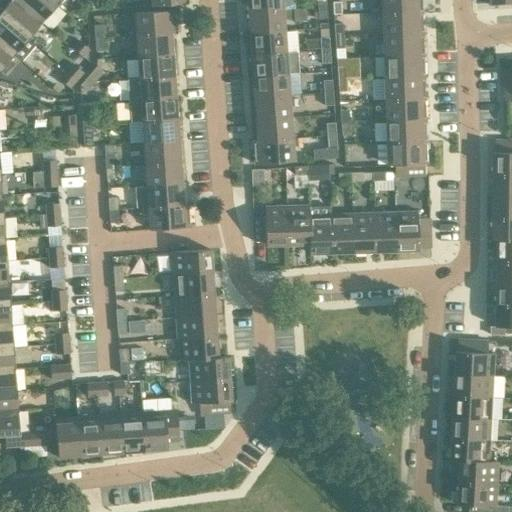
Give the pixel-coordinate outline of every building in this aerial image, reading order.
[(42,22),(16,0),(10,0),(0,12),(0,14),(28,38),(42,22)] [(57,5),(50,0),(16,0),(42,22),(57,5)] [(283,10),(282,0),(247,0),(248,11),(283,10)] [(380,0),(381,13),(421,12),(420,0),(380,0)] [(326,19),(325,6),(317,7),(317,20),(326,19)] [(135,13),(136,35),(171,33),(171,34),(175,34),(174,10),(135,13)] [(284,31),(283,10),(248,11),(250,33),(284,31)] [(422,33),(421,12),(381,13),(382,35),(422,33)] [(28,38),(0,14),(0,42),(14,54),(22,61),(36,44),(28,38)] [(333,24),(334,37),(342,36),(341,24),(333,24)] [(93,26),(94,38),(102,37),(101,26),(93,26)] [(286,52),(284,31),(250,33),(251,54),(286,52)] [(172,55),(171,34),(171,33),(136,35),(138,57),(172,55)] [(423,55),(422,33),(382,35),(382,57),(423,55)] [(344,49),(342,36),(334,37),(335,49),(344,49)] [(104,51),(102,37),(94,38),(95,51),(104,51)] [(319,38),(320,51),(329,50),(328,38),(319,38)] [(82,58),(83,57),(88,50),(78,40),(71,48),(82,58)] [(14,54),(0,42),(0,71),(6,76),(9,76),(22,61),(14,54)] [(330,63),(329,50),(320,51),(321,64),(330,63)] [(287,74),(286,52),(251,54),(253,76),(287,74)] [(297,52),(286,52),(287,74),(298,73),(297,52)] [(174,76),(172,55),(138,57),(139,78),(174,76)] [(423,77),(423,55),(382,57),(383,78),(423,77)] [(72,63),(67,70),(78,79),(83,73),(72,63)] [(95,67),(88,75),(95,81),(102,73),(95,67)] [(336,67),(337,80),(346,79),(345,67),(336,67)] [(78,79),(67,70),(59,79),(69,88),(78,79)] [(289,95),(287,74),(253,76),(255,97),(289,95)] [(86,91),(95,81),(88,75),(79,85),(86,91)] [(175,98),(174,76),(139,78),(127,79),(129,100),(175,98)] [(424,98),(423,77),(383,78),(372,79),(372,100),(384,100),(424,98)] [(347,91),(346,79),(337,80),(338,92),(347,91)] [(322,81),(323,93),(332,92),(331,81),(322,81)] [(333,105),(332,92),(323,93),(324,106),(333,105)] [(290,117),(289,95),(255,97),(256,119),(290,117)] [(177,119),(175,98),(129,100),(130,122),(142,121),(177,119)] [(425,120),(424,98),(384,100),(385,122),(425,120)] [(339,110),(340,123),(348,122),(347,110),(339,110)] [(82,113),(83,126),(91,125),(91,113),(82,113)] [(61,116),(62,126),(75,125),(74,115),(61,116)] [(292,138),(290,117),(256,119),(258,140),(292,138)] [(178,141),(177,119),(142,121),(144,142),(178,141)] [(425,141),(425,120),(385,122),(385,123),(385,124),(385,141),(385,143),(425,141)] [(350,135),(348,122),(340,123),(341,135),(350,135)] [(325,124),(326,136),(335,135),(334,123),(325,124)] [(385,123),(373,124),(374,142),(385,141),(385,124),(385,123)] [(76,135),(75,125),(62,126),(63,136),(76,135)] [(91,125),(83,126),(84,146),(93,146),(91,125)] [(336,148),(335,135),(326,136),(327,149),(336,148)] [(293,160),(292,138),(258,140),(252,140),(254,163),(293,160)] [(180,162),(178,141),(144,142),(145,164),(180,162)] [(426,164),(425,141),(385,143),(386,166),(393,165),(394,178),(425,177),(424,164),(426,164)] [(11,152),(0,152),(0,170),(0,174),(13,173),(11,152)] [(511,152),(492,152),(491,175),(511,174),(511,152)] [(105,154),(106,166),(114,166),(113,153),(105,154)] [(42,160),(43,171),(56,170),(56,159),(42,160)] [(181,184),(180,162),(145,164),(147,185),(181,184)] [(115,178),(114,166),(106,166),(106,178),(115,178)] [(307,175),(306,166),(293,167),(294,176),(307,175)] [(318,166),(306,166),(307,175),(307,179),(319,179),(318,166)] [(251,170),(252,180),(264,179),(263,169),(251,170)] [(43,171),(31,172),(32,187),(57,184),(56,170),(43,171)] [(371,172),(372,181),(384,180),(384,172),(371,172)] [(350,182),(350,173),(337,174),(337,182),(350,182)] [(362,173),(350,173),(350,182),(362,181),(362,173)] [(511,196),(511,174),(491,175),(491,196),(511,196)] [(183,204),(181,184),(147,185),(135,186),(136,208),(148,207),(183,205),(183,204)] [(511,217),(511,196),(491,196),(491,218),(511,217)] [(108,198),(108,210),(117,210),(116,197),(108,198)] [(46,203),(46,213),(59,212),(59,202),(46,203)] [(187,204),(183,204),(183,205),(148,207),(150,229),(189,226),(187,204)] [(308,243),(309,213),(308,204),(286,205),(287,244),(308,243)] [(287,244),(286,205),(264,205),(264,217),(252,217),(253,241),(265,240),(265,244),(287,244)] [(118,222),(117,210),(108,210),(109,223),(118,222)] [(416,210),(394,211),(395,250),(417,249),(417,228),(429,228),(429,218),(416,218),(416,210)] [(395,250),(394,211),(373,212),(374,251),(395,250)] [(60,225),(59,212),(46,213),(40,214),(40,227),(60,225)] [(352,251),(351,212),(330,213),(331,252),(352,251)] [(374,251),(373,212),(351,212),(352,251),(374,251)] [(331,252),(330,213),(309,213),(308,243),(309,253),(331,252)] [(511,239),(511,217),(491,218),(491,240),(495,240),(495,239),(511,239)] [(511,239),(495,239),(495,240),(495,261),(511,260),(511,239)] [(49,248),(49,258),(62,257),(62,247),(49,248)] [(170,251),(172,273),(211,271),(209,248),(170,251)] [(63,267),(62,257),(49,258),(50,268),(63,267)] [(511,282),(511,260),(495,261),(494,282),(511,282)] [(0,282),(8,282),(7,261),(0,261),(0,282)] [(113,265),(114,278),(122,277),(121,264),(113,265)] [(212,292),(211,271),(172,273),(173,295),(212,292)] [(123,290),(122,277),(114,278),(115,291),(123,290)] [(0,304),(10,304),(8,282),(0,282),(0,304)] [(511,303),(511,282),(494,282),(494,303),(511,303)] [(51,291),(52,301),(65,300),(64,290),(51,291)] [(214,314),(212,292),(173,295),(175,317),(214,314)] [(66,310),(65,300),(52,301),(53,311),(66,310)] [(511,303),(494,303),(493,326),(504,326),(504,333),(511,333),(511,303)] [(0,326),(11,325),(10,304),(0,304),(0,326)] [(13,305),(14,344),(25,344),(24,304),(13,305)] [(116,308),(117,321),(126,320),(125,308),(116,308)] [(215,335),(214,314),(175,317),(176,338),(215,335)] [(127,333),(126,320),(117,321),(117,333),(127,333)] [(0,347),(13,347),(11,325),(0,326),(0,347)] [(493,326),(490,326),(490,334),(504,335),(504,333),(504,326),(493,326)] [(54,333),(55,344),(68,343),(67,332),(54,333)] [(217,356),(215,335),(176,338),(178,361),(187,360),(217,357),(217,356)] [(455,351),(453,373),(493,375),(494,353),(487,353),(487,341),(477,340),(477,352),(455,351)] [(69,353),(68,343),(55,344),(56,354),(69,353)] [(0,369),(14,368),(13,347),(0,347),(0,369)] [(119,349),(119,361),(129,361),(128,348),(119,349)] [(226,356),(217,356),(217,357),(187,360),(189,381),(228,378),(226,356)] [(130,373),(129,361),(119,361),(120,373),(130,373)] [(61,378),(60,365),(50,366),(51,379),(61,378)] [(70,365),(60,365),(61,378),(71,377),(70,365)] [(0,391),(16,390),(14,368),(0,369),(0,391)] [(492,397),(493,375),(453,373),(452,395),(492,397)] [(230,400),(228,378),(189,381),(191,403),(198,402),(199,414),(229,412),(228,400),(230,400)] [(123,381),(113,381),(114,394),(123,393),(123,381)] [(97,395),(96,382),(87,383),(88,396),(97,395)] [(106,382),(96,382),(97,395),(107,394),(106,382)] [(0,412),(17,411),(16,390),(0,391),(0,412)] [(491,419),(492,397),(452,395),(451,417),(491,419)] [(141,399),(142,412),(169,410),(168,397),(141,399)] [(169,410),(142,412),(145,450),(167,449),(167,442),(165,419),(177,418),(176,410),(169,410)] [(19,433),(17,411),(0,412),(0,435),(5,435),(5,447),(30,445),(30,432),(19,433)] [(145,450),(142,412),(120,414),(123,452),(145,450)] [(123,452),(120,414),(99,415),(102,454),(123,452)] [(102,454),(99,415),(77,417),(80,455),(102,454)] [(80,455),(77,417),(55,418),(55,430),(44,431),(45,444),(56,443),(57,457),(80,455)] [(490,440),(491,419),(451,417),(450,438),(490,440)] [(177,418),(165,419),(167,442),(178,441),(177,418)] [(44,431),(30,432),(30,445),(45,444),(44,431)] [(489,462),(490,440),(450,438),(449,461),(459,461),(489,462)] [(498,462),(489,462),(459,461),(458,482),(497,484),(498,462)] [(303,479),(263,483),(264,511),(305,511),(305,510),(303,479)] [(496,505),(497,484),(458,482),(457,504),(469,505),(468,511),(507,511),(508,506),(496,505)]
